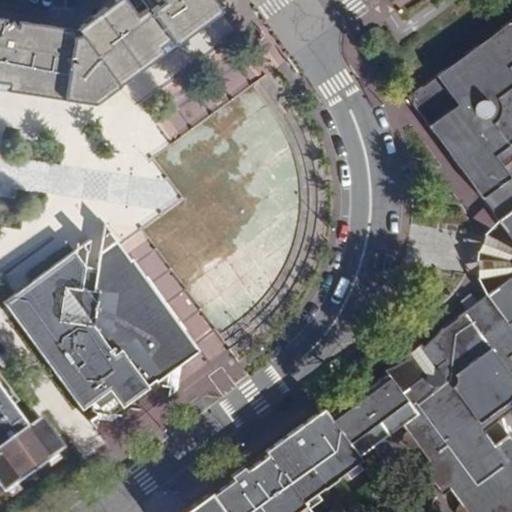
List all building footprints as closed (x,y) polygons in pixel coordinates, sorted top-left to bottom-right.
[(209,0),(138,0),(140,2),(131,9),(124,0),(115,0),(75,29),(0,18),(0,89),(16,92),(90,103),(217,10),(209,0)] [(511,511),(511,442),(506,435),(493,445),(483,432),(511,410),(506,404),(508,403),(509,401),(510,399),(511,395),(511,392),(511,386),(511,385),(510,379),(511,377),(511,366),(506,359),(511,354),(511,13),(402,94),(408,104),(413,116),(494,223),(511,246),(511,251),(510,255),(509,265),(508,276),(483,296),(443,327),(420,348),(416,344),(403,356),(405,359),(380,372),(383,377),(329,418),(358,457),(398,427),(403,433),(402,436),(401,440),(402,442),(403,445),(405,447),(413,448),(425,463),(419,467),(440,496),(446,492),(456,505),(455,508),(455,511),(454,511),(511,511)] [(511,246),(494,223),(479,234),(477,243),(475,252),(474,261),(474,270),(474,278),(476,284),(483,296),(508,276),(509,265),(510,255),(511,251),(511,246)] [(196,351),(166,309),(143,276),(131,258),(125,261),(113,241),(96,254),(93,267),(82,266),(70,251),(0,303),(81,410),(90,403),(95,410),(111,398),(120,408),(196,351)] [(0,495),(60,451),(37,420),(29,426),(25,420),(19,424),(0,398),(0,495)] [(358,457),(329,418),(322,408),(178,511),(177,511),(296,511),(302,507),(300,505),(336,478),(360,460),(358,457)]
